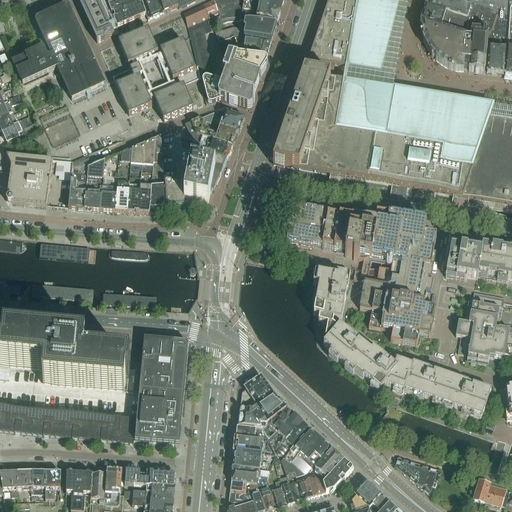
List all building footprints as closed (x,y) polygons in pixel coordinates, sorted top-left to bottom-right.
[(114,37),(118,35),(116,29),(111,31),(96,0),(86,0),(78,4),(97,45),(114,37)] [(133,0),(129,2),(136,22),(146,17),(140,2),(139,0),(133,0)] [(158,0),(145,0),(140,2),(146,17),(148,23),(164,16),(164,15),(163,15),(163,14),(159,2),(158,0)] [(159,0),(163,14),(163,15),(178,9),(174,0),(159,0)] [(174,0),(178,9),(178,10),(179,11),(187,7),(194,3),(195,2),(194,0),(174,0)] [(211,30),(214,29),(227,23),(256,21),(256,22),(276,26),(284,1),(284,0),(283,0),(260,0),(260,3),(245,1),(244,0),(219,0),(213,3),(218,15),(206,21),(211,30)] [(329,0),(308,64),(381,76),(387,58),(390,43),(393,33),(396,23),(398,13),(401,2),(401,0),(329,0)] [(426,8),(471,23),(489,29),(490,13),(446,0),(428,0),(428,2),(426,8)] [(446,0),(490,13),(490,10),(508,16),(509,4),(508,4),(508,0),(446,0)] [(126,26),(136,22),(129,2),(121,5),(120,2),(118,3),(126,26)] [(119,29),(126,26),(118,3),(109,7),(119,29)] [(218,15),(213,3),(196,10),(202,22),(206,21),(218,15)] [(431,27),(431,28),(470,41),(471,23),(426,8),(421,24),(431,27)] [(48,50),(44,51),(38,54),(37,51),(26,57),(25,56),(12,62),(23,87),(24,86),(25,87),(33,84),(32,83),(58,71),(71,101),(72,103),(106,87),(105,85),(103,86),(67,9),(38,22),(37,23),(36,24),(36,25),(37,26),(48,50)] [(202,22),(196,10),(184,16),(188,29),(202,22)] [(503,76),(504,66),(508,16),(490,10),(490,13),(489,29),(488,49),(488,54),(487,75),(503,76)] [(471,23),(470,41),(469,64),(468,74),(484,75),(484,74),(486,49),(488,49),(489,29),(471,23)] [(256,40),(271,44),(276,27),(260,24),(252,24),(245,24),(243,30),(233,29),(216,35),(220,43),(235,37),(256,40)] [(464,63),(469,64),(470,41),(431,28),(421,25),(421,26),(421,33),(423,41),(426,48),(429,54),(436,62),(442,67),(448,71),(455,73),(463,73),(464,63)] [(112,80),(126,113),(129,119),(152,109),(150,103),(154,102),(163,124),(193,111),(184,89),(199,82),(183,44),(157,54),(148,32),(127,41),(118,45),(130,72),(112,80)] [(237,50),(235,38),(235,37),(220,43),(223,57),(228,58),(223,74),(226,75),(222,85),(216,83),(207,80),(206,80),(205,80),(204,80),(204,81),(203,81),(203,82),(202,83),(202,84),(202,85),(203,85),(207,104),(208,105),(208,106),(209,106),(210,106),(210,107),(211,107),(212,107),(221,103),(222,103),(223,103),(246,111),(248,112),(249,112),(251,111),(252,111),(252,110),(253,109),(253,108),(254,95),(254,92),(254,90),(256,86),(257,84),(258,81),(260,79),(261,78),(266,69),(267,68),(267,67),(267,66),(267,65),(266,64),(266,63),(265,63),(266,61),(249,57),(249,59),(238,57),(237,50)] [(266,61),(271,44),(256,40),(235,37),(235,38),(246,40),(244,51),(237,50),(238,57),(249,59),(249,57),(266,61)] [(10,79),(0,83),(0,96),(4,95),(1,87),(11,82),(10,79)] [(356,91),(342,89),(325,87),(306,85),(303,92),(296,106),(292,115),(290,121),(288,129),(287,131),(285,138),(284,138),(284,141),(283,144),(280,153),(286,154),(332,161),(331,168),(329,176),(330,176),(330,177),(511,207),(511,118),(425,104),(402,100),(391,99),(376,96),(367,94),(360,92),(356,91)] [(4,95),(0,96),(0,109),(20,100),(18,97),(7,102),(4,95)] [(20,100),(0,109),(0,122),(14,116),(10,109),(22,104),(20,100)] [(199,121),(238,135),(240,136),(245,120),(225,114),(219,113),(199,121)] [(14,116),(0,122),(0,133),(0,134),(2,134),(2,135),(30,122),(28,118),(17,123),(14,116)] [(232,150),(238,135),(199,121),(191,125),(193,130),(195,137),(228,148),(232,150)] [(30,122),(2,135),(3,136),(2,138),(3,141),(5,141),(7,146),(22,140),(18,131),(20,129),(21,131),(32,126),(30,122)] [(204,155),(207,156),(227,163),(232,150),(228,148),(195,137),(193,130),(191,125),(185,128),(189,137),(191,152),(204,154),(204,155)] [(158,211),(166,210),(164,188),(160,139),(153,142),(150,216),(157,215),(158,211)] [(146,215),(150,216),(153,142),(132,151),(126,216),(139,217),(139,216),(146,217),(146,215)] [(115,216),(126,216),(132,151),(121,156),(115,216)] [(100,215),(115,216),(121,156),(105,163),(100,215)] [(179,191),(164,188),(166,210),(195,208),(196,205),(208,207),(210,195),(213,195),(227,163),(207,156),(206,160),(197,157),(181,182),(179,191)] [(71,181),(68,212),(84,213),(88,170),(89,157),(72,165),(71,181)] [(7,201),(11,206),(46,210),(51,163),(6,159),(11,170),(7,201)] [(71,181),(72,165),(57,163),(56,170),(64,171),(63,180),(71,181)] [(105,163),(88,170),(84,213),(100,215),(105,163)] [(426,227),(376,218),(377,215),(367,214),(366,222),(364,222),(364,219),(331,213),(330,217),(292,210),(292,212),(290,212),(287,229),(283,228),(282,234),(286,235),(284,248),(354,260),(353,262),(364,264),(362,271),(360,285),(364,286),(360,312),(372,314),(369,331),(392,335),(391,345),(416,349),(418,337),(430,340),(436,309),(424,307),(426,295),(431,296),(433,284),(428,283),(428,282),(429,281),(431,281),(436,255),(433,255),(436,238),(424,236),(426,227)] [(0,240),(0,249),(22,252),(23,243),(0,240)] [(511,250),(493,247),(492,250),(452,243),(445,280),(466,283),(467,280),(477,281),(477,280),(507,285),(508,281),(511,282),(511,250)] [(39,247),(38,260),(95,265),(96,252),(39,247)] [(108,252),(108,261),(149,264),(149,254),(108,252)] [(270,255),(264,254),(263,263),(270,264),(274,265),(274,259),(270,258),(270,255)] [(486,423),(489,416),(492,408),(486,406),(491,392),(452,379),(454,374),(430,366),(428,370),(413,365),(412,368),(396,363),(394,368),(373,351),(371,354),(340,328),(337,331),(333,327),(334,322),(341,323),(350,272),(317,266),(313,287),(319,288),(315,308),(318,309),(316,321),(319,321),(318,326),(328,327),(325,341),(327,343),(323,348),(331,355),(330,356),(354,376),(356,374),(380,393),(388,384),(395,386),(392,394),(403,398),(405,392),(433,402),(432,404),(442,408),(443,405),(471,415),(470,418),(486,423)] [(194,278),(196,277),(197,276),(197,274),(197,272),(196,271),(195,270),(193,270),(191,270),(190,272),(189,273),(189,275),(190,277),(192,278),(194,278)] [(0,284),(0,293),(23,296),(24,286),(0,284)] [(29,286),(28,299),(89,304),(91,291),(29,286)] [(461,340),(459,350),(458,357),(468,358),(467,364),(498,369),(499,364),(511,366),(511,306),(504,305),(504,301),(474,295),(468,326),(458,324),(455,339),(461,340)] [(102,300),(102,308),(129,309),(129,301),(102,300)] [(0,356),(0,367),(10,369),(10,368),(45,371),(44,386),(67,388),(125,393),(126,380),(128,380),(129,372),(130,364),(129,364),(128,364),(119,363),(121,343),(88,340),(5,332),(5,336),(4,352),(0,352),(0,353),(0,356)] [(147,357),(147,363),(146,362),(145,374),(143,392),(141,417),(139,443),(175,447),(179,447),(189,346),(185,345),(172,344),(149,342),(148,356),(148,357),(147,357)] [(0,434),(4,435),(33,438),(61,441),(90,443),(100,444),(107,445),(119,446),(129,447),(133,447),(134,447),(134,443),(135,436),(137,436),(139,417),(141,417),(143,392),(145,374),(141,373),(129,372),(128,380),(126,380),(125,393),(67,388),(68,376),(53,375),(55,360),(12,356),(12,354),(0,353),(0,356),(0,434)] [(240,412),(253,414),(274,398),(261,378),(244,390),(246,393),(242,396),(240,412)] [(274,398),(253,414),(240,412),(238,428),(261,431),(261,426),(266,427),(287,410),(277,401),(276,401),(274,398)] [(276,434),(277,435),(294,417),(288,411),(268,427),(266,427),(261,426),(261,431),(268,442),(276,434)] [(294,417),(277,435),(286,443),(302,425),(294,417)] [(276,457),(280,461),(309,431),(303,425),(302,425),(286,443),(275,455),(276,457)] [(236,441),(270,445),(268,442),(261,431),(260,432),(238,430),(236,441)] [(310,432),(283,463),(289,468),(299,456),(315,437),(310,432)] [(294,475),(295,478),(324,445),(315,437),(299,456),(289,468),(283,463),(282,463),(280,461),(281,466),(286,478),(294,475)] [(275,455),(270,445),(236,441),(235,453),(267,457),(275,458),(276,457),(275,455)] [(324,445),(295,478),(295,479),(307,476),(311,475),(310,474),(331,451),(324,445)] [(315,471),(326,482),(344,463),(343,463),(332,452),(315,471)] [(266,459),(267,457),(235,453),(233,470),(269,475),(270,472),(272,466),(262,465),(263,458),(266,459)] [(406,479),(408,472),(404,471),(406,463),(398,461),(395,469),(406,479)] [(345,481),(352,473),(352,470),(344,463),(326,482),(336,490),(341,485),(340,483),(343,480),(345,481)] [(404,471),(408,472),(416,475),(418,467),(406,463),(404,471)] [(418,467),(416,475),(416,477),(425,480),(428,470),(418,467)] [(250,497),(251,497),(250,496),(260,493),(269,491),(267,484),(269,475),(233,470),(232,471),(231,485),(250,487),(250,497)] [(441,474),(428,470),(425,480),(438,484),(441,474)] [(120,498),(122,473),(112,472),(107,472),(106,477),(103,511),(121,511),(122,498),(120,498)] [(413,485),(416,477),(416,475),(408,472),(406,479),(413,485)] [(17,491),(31,490),(31,473),(16,474),(17,491)] [(46,474),(31,473),(31,490),(32,490),(45,491),(46,474)] [(77,511),(80,475),(74,475),(72,473),(70,475),(67,475),(66,498),(71,498),(70,511),(77,511)] [(149,474),(148,481),(139,480),(140,474),(126,473),(125,487),(147,488),(175,490),(176,479),(174,476),(173,476),(149,474)] [(0,474),(0,479),(2,492),(8,492),(8,494),(11,494),(11,500),(18,500),(17,491),(16,474),(0,474)] [(46,474),(45,491),(45,502),(54,503),(54,494),(50,493),(50,491),(60,491),(61,474),(46,474)] [(90,499),(91,499),(93,476),(91,476),(88,474),(85,476),(80,475),(77,511),(83,511),(85,498),(90,499)] [(295,505),(303,503),(295,479),(295,478),(294,475),(286,478),(287,479),(286,479),(295,505)] [(311,475),(307,476),(314,499),(325,496),(321,485),(311,475)] [(103,511),(106,477),(93,476),(91,499),(90,499),(89,511),(103,511)] [(295,479),(303,503),(314,499),(307,476),(295,479)] [(422,492),(425,480),(416,477),(413,485),(422,492)] [(279,481),(287,508),(295,505),(286,479),(279,481)] [(438,484),(425,480),(422,492),(432,501),(438,484)] [(277,511),(287,508),(279,481),(279,483),(274,485),(276,489),(270,490),(277,511)] [(333,493),(336,490),(326,482),(323,486),(326,496),(333,493)] [(230,494),(250,497),(250,487),(231,485),(230,494)] [(349,504),(351,509),(351,511),(363,511),(367,511),(369,508),(370,509),(371,511),(381,511),(389,504),(368,485),(365,486),(354,497),(349,503),(349,504)] [(502,509),(504,510),(508,495),(505,494),(489,489),(489,488),(479,485),(474,502),(494,508),(501,510),(502,509)] [(174,504),(175,490),(147,488),(146,495),(124,494),(124,500),(174,504)] [(269,491),(260,493),(265,511),(273,511),(275,511),(269,491)] [(252,500),(255,511),(265,511),(260,493),(250,496),(251,497),(252,500)] [(252,500),(251,497),(250,497),(230,494),(229,504),(233,505),(242,506),(242,504),(243,502),(252,500)] [(145,509),(144,511),(172,511),(174,504),(124,500),(123,511),(127,511),(128,505),(132,505),(132,509),(145,509)] [(245,511),(255,511),(252,500),(243,502),(242,504),(245,511)]
